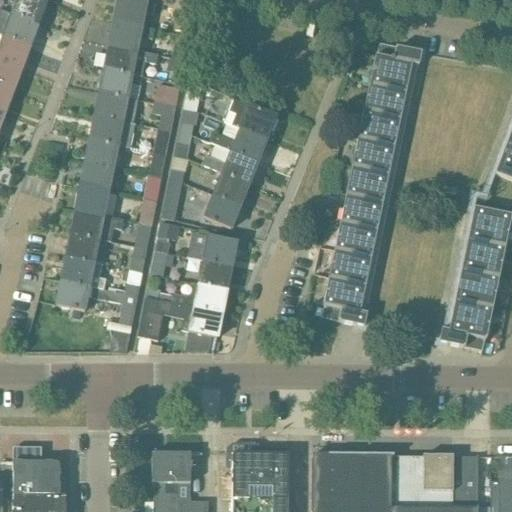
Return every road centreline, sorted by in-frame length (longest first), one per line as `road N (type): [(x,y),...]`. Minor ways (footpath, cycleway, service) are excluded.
road 1 (residential): [(510,377),(258,374)]
road 2 (residential): [(305,0),(511,35)]
road 3 (residential): [(258,374),(97,376)]
road 4 (residential): [(97,376),(95,511)]
road 5 (residential): [(258,374),(285,244)]
